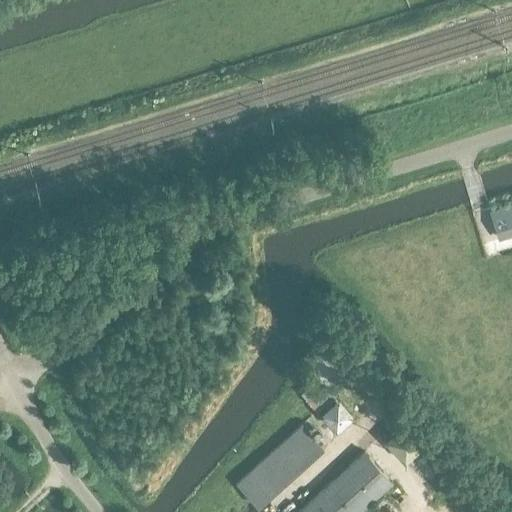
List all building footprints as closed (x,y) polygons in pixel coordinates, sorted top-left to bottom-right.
[(511,195),(490,202),(498,227),(511,223),(511,195)] [(331,382),(338,382),(343,381),(348,378),(351,375),(354,371),(357,365),(358,357),(356,351),(353,345),(349,341),(345,338),(339,336),(333,335),(327,336),(321,339),(317,343),(312,350),(311,360),(313,369),(320,377),(326,380),(331,382)] [(356,372),(367,385),(380,373),(370,361),(356,372)] [(299,393),(315,410),(333,393),(318,377),(299,393)] [(321,409),(337,427),(354,412),(339,394),(321,409)] [(403,422),(382,444),(406,467),(427,445),(403,422)] [(236,483),(257,506),(323,447),(301,423),(236,483)] [(357,511),(391,481),(364,450),(296,511),(357,511)]
